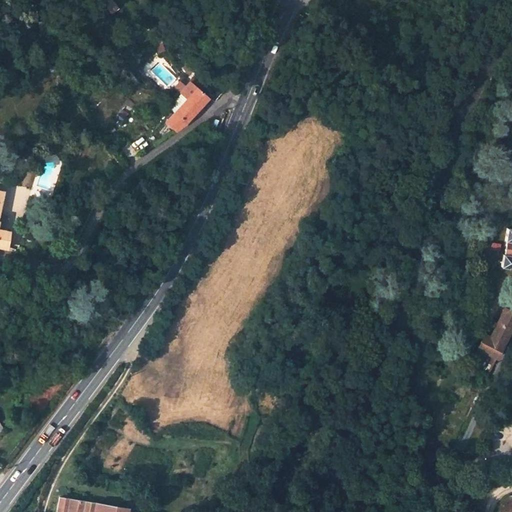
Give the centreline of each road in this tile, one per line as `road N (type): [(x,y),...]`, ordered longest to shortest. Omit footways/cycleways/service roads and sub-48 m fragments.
road 1 (tertiary): [(511,37),(479,77),(454,135),(392,327),(333,436),(330,463),(337,484),(377,500),(492,463),(511,464)]
road 2 (primary): [(0,503),(128,335),(200,217),(249,93)]
road 3 (unclassified): [(0,258),(64,266),(117,191),(222,99),(249,93)]
